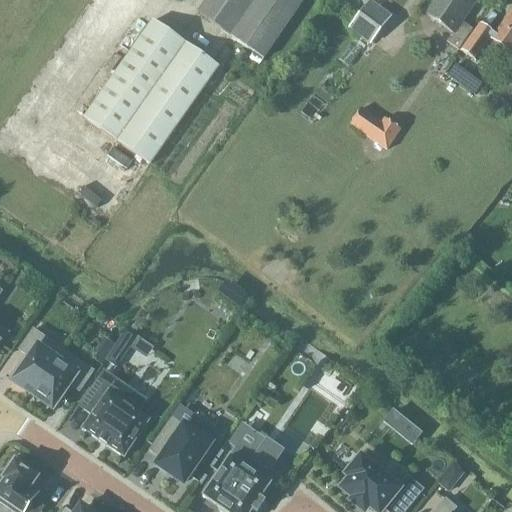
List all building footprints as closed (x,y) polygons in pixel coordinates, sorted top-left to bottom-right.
[(263,61),(305,0),(205,0),(196,14),(263,61)] [(461,23),(474,4),(467,0),(436,0),(424,16),(452,35),(446,43),(458,51),(472,30),(461,23)] [(392,17),(370,2),(348,30),(369,46),(392,17)] [(511,68),(511,11),(494,35),(480,26),(461,52),(481,66),(489,54),(511,68)] [(150,166),(219,68),(152,21),(83,120),(150,166)] [(454,67),(448,76),(458,84),(465,74),(454,67)] [(400,130),(384,120),(381,124),(370,140),(387,151),(400,130)] [(31,395),(32,396),(63,352),(33,331),(19,351),(29,359),(13,382),(31,395)] [(126,331),(106,362),(116,368),(129,348),(147,359),(154,349),(126,331)] [(63,352),(32,396),(34,398),(34,397),(52,410),(69,386),(79,393),(94,373),(63,352)] [(97,355),(93,361),(102,367),(106,361),(97,355)] [(122,457),(122,458),(124,459),(125,457),(124,457),(149,421),(136,412),(143,401),(128,391),(120,401),(109,394),(116,383),(103,373),(79,408),(92,416),(84,429),(83,429),(82,430),(84,431),(98,441),(100,442),(106,446),(106,447),(107,448),(108,447),(122,457)] [(392,411),(383,422),(403,439),(405,435),(414,443),(421,434),(392,411)] [(194,434),(172,419),(150,452),(161,460),(157,466),(183,484),(210,445),(209,444),(217,432),(202,422),(194,434)] [(237,449),(203,498),(218,509),(219,511),(251,511),(253,511),(254,511),(258,511),(264,504),(260,501),(277,476),(270,471),(283,452),(267,441),(253,460),(237,449)] [(0,503),(12,511),(42,511),(45,509),(34,501),(38,496),(29,489),(37,478),(23,469),(25,466),(14,458),(5,471),(8,473),(3,480),(5,482),(0,489),(0,503)] [(399,490),(382,476),(382,475),(381,474),(383,471),(369,459),(366,462),(365,461),(364,462),(360,458),(346,476),(350,480),(341,490),(353,500),(350,503),(361,511),(365,511),(369,508),(373,511),(382,511),(384,510),(386,511),(405,511),(423,491),(408,479),(399,490)] [(447,476),(440,485),(449,492),(453,487),(451,480),(447,476)] [(454,511),(456,510),(445,501),(436,511),(454,511)]
